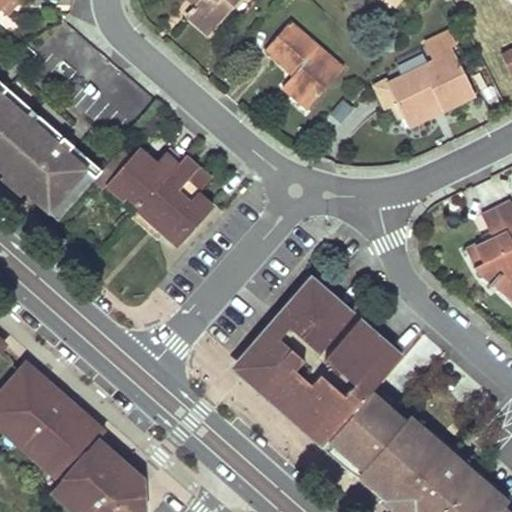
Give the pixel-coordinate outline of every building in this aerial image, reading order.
[(0,0),(0,7),(6,14),(18,0),(0,0)] [(197,0),(186,13),(208,33),(237,0),(197,0)] [(265,49),(279,62),(293,74),(281,87),(306,109),(341,69),(289,22),(265,49)] [(445,38),(426,47),(433,62),(452,53),(445,38)] [(511,50),(500,56),(509,74),(511,72),(511,50)] [(395,101),(405,120),(409,127),(443,110),(472,97),(452,53),(433,62),(388,83),(384,76),(371,82),(383,107),(388,104),(395,101)] [(0,166),(59,217),(93,178),(97,174),(68,149),(74,143),(63,134),(58,140),(2,92),(8,86),(0,78),(0,166)] [(2,92),(58,140),(63,134),(8,86),(2,92)] [(341,125),(351,106),(338,99),(328,119),(341,125)] [(68,149),(97,174),(102,168),(74,143),(68,149)] [(180,160),(181,159),(168,147),(154,162),(137,147),(129,156),(124,162),(113,175),(106,183),(123,198),(119,201),(132,213),(137,208),(180,160)] [(124,162),(129,156),(120,148),(103,167),(113,175),(124,162)] [(180,160),(137,208),(164,232),(178,244),(201,219),(213,206),(199,192),(211,178),(186,154),(181,159),(180,160)] [(106,183),(113,175),(103,167),(102,168),(97,174),(93,178),(103,187),(106,183)] [(511,204),(510,202),(497,208),(483,214),(493,237),(484,242),(483,239),(465,247),(473,265),(476,264),(481,275),(507,298),(511,295),(511,204)] [(164,232),(137,208),(132,213),(131,215),(151,233),(158,239),(164,232)] [(208,226),(201,219),(178,244),(164,232),(158,239),(172,252),(186,252),(208,226)] [(291,400),(253,368),(286,330),(289,327),(324,287),(313,277),(275,321),(243,356),(246,359),(239,366),(249,374),(244,380),(281,412),(291,400)] [(253,368),(291,400),(316,372),(327,382),(373,330),(324,287),(289,327),(286,330),(253,368)] [(316,372),(291,400),(306,414),(296,425),(322,448),(370,393),(403,356),(373,330),(327,382),(316,372)] [(20,366),(52,395),(57,389),(25,360),(20,366)] [(64,475),(60,480),(70,490),(67,494),(86,511),(144,511),(146,510),(143,496),(136,489),(142,483),(139,471),(119,454),(113,461),(90,440),(97,433),(64,405),(69,399),(57,389),(52,395),(20,366),(0,388),(0,418),(6,423),(1,429),(16,442),(37,460),(41,455),(64,475)] [(404,423),(370,393),(322,448),(328,453),(332,457),(337,461),(345,467),(348,470),(354,473),(358,476),(361,478),(362,479),(364,480),(367,481),(370,483),(390,500),(392,497),(409,511),(506,511),(503,509),(508,504),(485,484),(483,487),(430,440),(432,438),(409,418),(404,423)] [(64,405),(97,433),(102,427),(69,399),(64,405)] [(306,414),(291,400),(281,412),(296,425),(306,414)] [(16,442),(1,429),(0,429),(0,438),(11,448),(12,446),(16,442)] [(113,461),(119,454),(97,433),(90,440),(113,461)] [(432,438),(430,440),(483,487),(485,484),(432,438)] [(41,455),(37,460),(60,480),(64,475),(41,455)] [(348,470),(345,467),(394,511),(409,511),(392,497),(390,500),(370,483),(367,481),(364,480),(362,479),(361,478),(358,476),(354,473),(348,470)] [(54,487),(65,497),(67,494),(70,490),(60,480),(54,487)]
